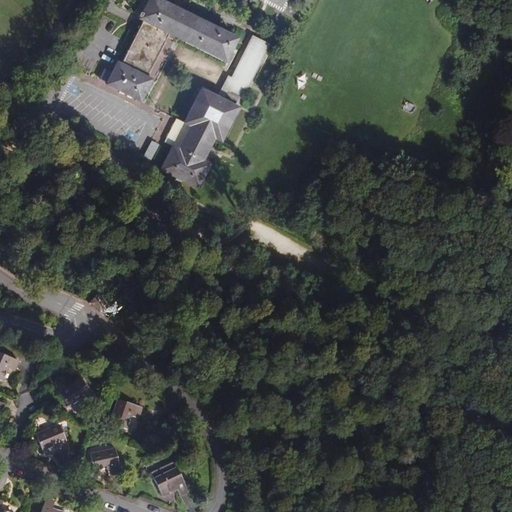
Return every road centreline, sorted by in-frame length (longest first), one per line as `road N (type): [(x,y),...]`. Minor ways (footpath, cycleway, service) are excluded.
road 1 (residential): [(83,322),(186,404),(218,447),(220,477),(208,511)]
road 2 (residential): [(0,462),(126,511)]
